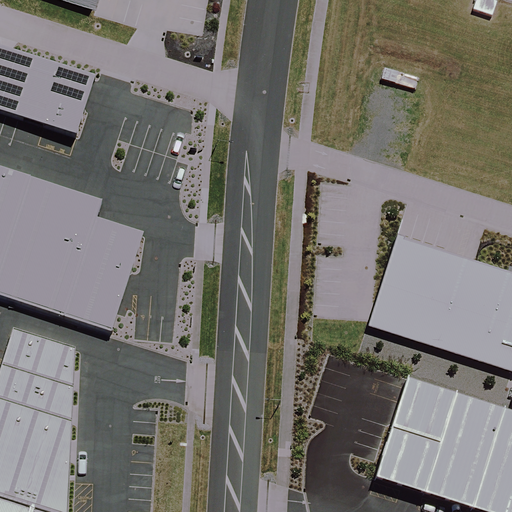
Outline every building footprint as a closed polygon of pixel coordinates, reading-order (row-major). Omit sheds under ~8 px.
[(56,0),(93,12),(96,0),(56,0)] [(104,80),(1,46),(0,47),(0,109),(85,138),(104,80)] [(110,203),(0,164),(0,293),(114,333),(148,235),(104,220),(110,203)] [(511,374),(511,273),(397,236),(367,328),(511,374)] [(0,511),(68,511),(76,352),(14,332),(0,375),(0,511)] [(511,511),(511,414),(406,381),(375,481),(473,511),(511,511)]
